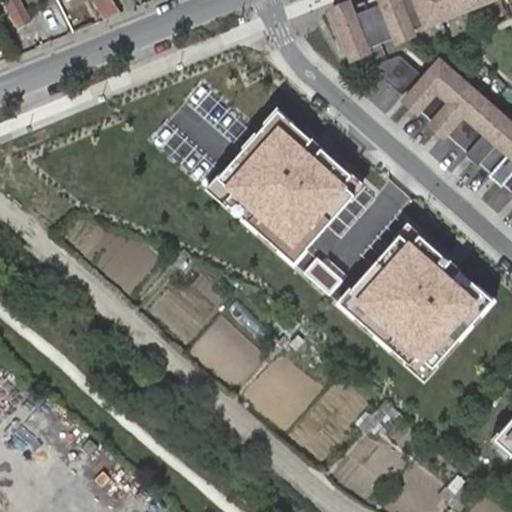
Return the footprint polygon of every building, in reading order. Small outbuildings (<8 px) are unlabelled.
[(18,27),(31,21),(20,0),(10,0),(6,2),(18,27)] [(50,0),(36,0),(44,17),(56,12),(50,0)] [(66,0),(71,8),(87,0),(66,0)] [(92,0),(105,19),(122,12),(116,4),(113,0),(92,0)] [(511,0),(343,0),(325,7),(348,66),(511,1),(511,0)] [(400,94),(419,74),(396,51),(377,70),(400,94)] [(400,103),(511,201),(511,120),(440,57),(400,103)] [(363,92),(388,108),(399,92),(374,76),(363,92)] [(370,189),(282,108),(210,187),(298,268),(370,189)] [(496,300),(408,219),(335,299),(423,379),(496,300)] [(384,403),(372,421),(386,430),(398,412),(384,403)] [(511,422),(496,441),(511,455),(511,422)] [(501,511),(479,500),(472,511),(501,511)]
